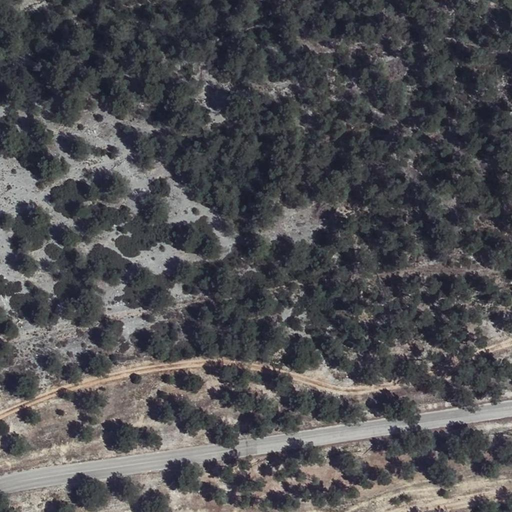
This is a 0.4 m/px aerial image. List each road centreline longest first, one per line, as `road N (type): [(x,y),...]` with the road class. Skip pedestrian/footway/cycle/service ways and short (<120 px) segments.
road 1 (track): [(0,415),(91,379),(188,367),(287,371),(351,392),(511,344)]
road 2 (unclassified): [(0,490),(511,413)]
